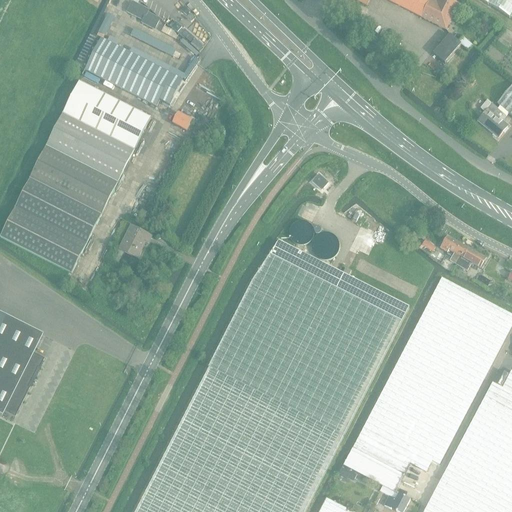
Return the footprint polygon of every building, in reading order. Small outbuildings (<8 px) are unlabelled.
[(438,0),(436,4),(429,1),(427,0),(352,0),(366,7),(370,0),(385,0),(445,31),(458,6),(446,0),(438,0)] [(511,0),(479,0),(511,20),(511,0)] [(132,2),(127,13),(142,21),(141,24),(155,31),(156,30),(161,20),(148,13),(150,11),(132,2)] [(134,30),(131,36),(174,57),(177,50),(134,30)] [(196,56),(204,47),(190,33),(182,42),(196,56)] [(462,36),(457,42),(449,36),(433,54),(444,64),(451,69),(473,46),(462,36)] [(80,70),(156,108),(159,101),(169,106),(182,81),(96,37),(80,70)] [(46,148),(29,180),(101,216),(118,184),(134,152),(151,119),(79,83),(62,116),(46,148)] [(499,107),(498,109),(506,116),(508,114),(511,117),(511,86),(502,99),(497,105),(499,107)] [(502,121),(506,116),(498,109),(487,101),(480,109),(485,113),(477,122),(498,139),(508,127),(502,121)] [(173,125),(176,126),(187,132),(192,122),(178,115),(173,125)] [(321,191),(328,184),(318,176),(312,183),(321,191)] [(101,216),(29,180),(1,237),(72,274),(101,216)] [(356,224),(362,213),(356,210),(351,221),(356,224)] [(312,235),(312,234),(311,231),(309,228),(306,226),(303,225),(301,225),(299,225),(297,226),(295,227),(293,230),(293,232),(292,234),(293,238),(295,241),(298,243),(301,244),(305,244),(308,242),(311,239),(312,235)] [(148,245),(152,237),(131,227),(118,251),(137,260),(145,244),(148,245)] [(449,261),(456,265),(460,258),(463,260),(469,250),(447,237),(440,249),(447,253),(448,251),(454,254),(449,261)] [(135,511),(305,511),(343,437),(377,371),(409,308),(279,242),(251,284),(209,369),(135,511)] [(432,253),(435,248),(426,243),(423,247),(432,253)] [(435,249),(430,257),(440,263),(445,255),(435,249)] [(478,256),(469,250),(463,260),(460,258),(456,265),(467,272),(471,265),(479,270),(486,260),(479,255),(478,256)] [(511,315),(442,279),(352,449),(403,476),(409,464),(426,473),(432,462),(439,465),(511,325),(511,315)] [(3,412),(15,418),(44,359),(33,354),(42,336),(0,315),(0,416),(1,417),(3,412)] [(511,511),(511,377),(500,371),(493,384),(492,383),(483,402),(424,511),(511,511)] [(352,449),(343,466),(364,477),(369,480),(383,487),(394,493),(403,476),(352,449)] [(343,467),(339,475),(353,483),(358,474),(343,467)] [(383,487),(380,493),(389,497),(384,507),(394,511),(404,511),(410,501),(394,493),(383,487)] [(351,511),(327,499),(320,511),(351,511)]
